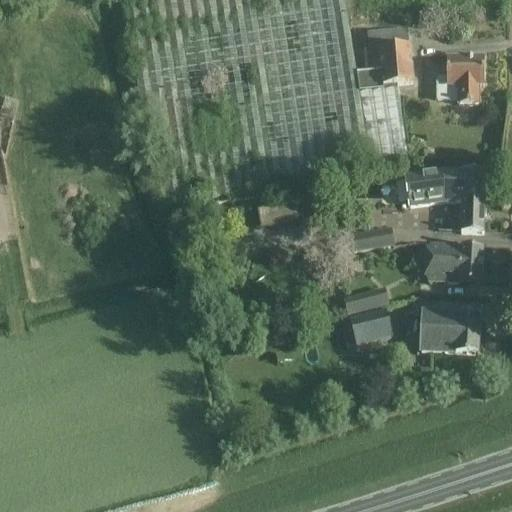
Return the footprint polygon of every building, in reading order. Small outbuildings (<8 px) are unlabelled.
[(122,0),(135,80),(352,48),(344,0),(122,0)] [(367,36),(368,51),(409,48),(407,32),(367,36)] [(363,52),(365,75),(356,76),(352,48),(135,80),(155,211),(372,177),(370,165),(408,159),(397,88),(414,86),(410,48),(409,48),(368,51),(363,52)] [(458,102),(458,107),(478,107),(478,89),(484,89),(483,61),(446,61),(446,80),(437,80),(437,102),(458,102)] [(0,96),(0,149),(6,151),(17,100),(0,96)] [(408,211),(443,206),(456,207),(456,206),(461,206),(460,236),(484,237),(486,174),(456,173),(456,172),(444,172),(441,172),(404,177),(408,211)] [(391,231),(350,239),(353,257),(394,250),(391,231)] [(427,285),(458,286),(481,287),(483,250),(460,248),(429,247),(427,285)] [(343,304),(347,319),(387,308),(383,293),(343,304)] [(392,341),(385,312),(347,323),(355,351),(392,341)] [(419,356),(454,357),(478,358),(480,317),(456,316),(421,314),(419,356)]
